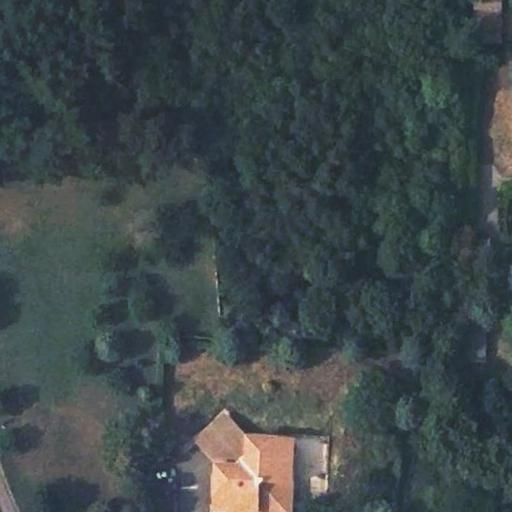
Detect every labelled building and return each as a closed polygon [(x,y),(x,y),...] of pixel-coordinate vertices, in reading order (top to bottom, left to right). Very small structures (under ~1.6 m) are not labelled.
[(484,0),(484,39),(509,40),(509,0),(484,0)] [(193,146),(192,128),(184,128),(185,157),(211,158),(211,146),(193,146)] [(192,128),(193,146),(211,146),(209,128),(192,128)] [(483,237),(484,257),(500,257),(499,236),(483,237)] [(248,511),(249,507),(263,507),(262,511),(297,511),(300,488),(289,488),(291,470),(301,469),(302,463),(302,446),(257,443),(257,450),(251,450),(233,426),(211,444),(231,465),(231,473),(223,472),(220,511),(248,511)] [(297,511),(308,511),(311,475),(302,463),(301,469),(291,470),(289,488),(300,488),(297,511)]
